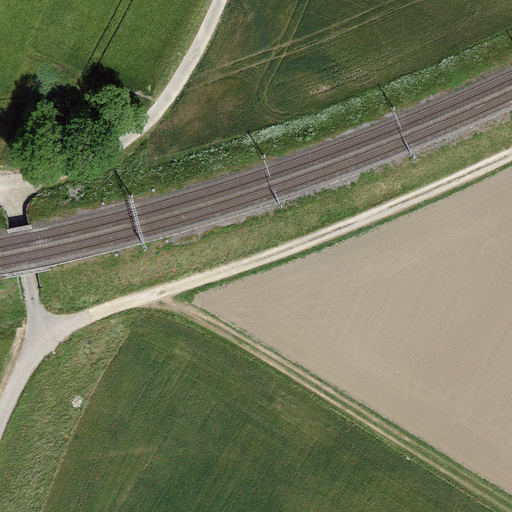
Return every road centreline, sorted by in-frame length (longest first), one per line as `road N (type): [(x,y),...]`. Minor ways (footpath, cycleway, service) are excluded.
road 1 (track): [(0,421),(39,335),(377,213),(511,150)]
road 2 (track): [(0,184),(124,145),(155,115),(216,0)]
road 3 (track): [(11,182),(39,335)]
